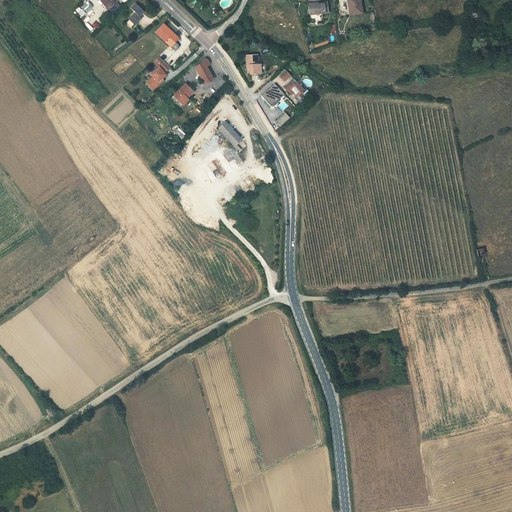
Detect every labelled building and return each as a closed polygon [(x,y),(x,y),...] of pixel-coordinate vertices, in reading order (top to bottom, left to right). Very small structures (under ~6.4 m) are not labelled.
[(135,22),(142,15),(140,12),(145,7),(137,0),(135,0),(131,3),(136,8),(129,15),(135,22)] [(344,0),(348,14),(360,12),(357,0),(344,0)] [(88,1),(76,10),(81,17),(93,8),(88,1)] [(304,1),(304,13),(323,14),(323,1),(304,1)] [(96,30),(100,26),(95,21),(91,25),(96,30)] [(178,39),(180,37),(164,21),(155,28),(169,43),(174,39),(176,37),(178,39)] [(174,47),(179,43),(174,39),(169,43),(174,47)] [(248,70),(249,72),(261,72),(261,62),(257,63),(257,52),(243,53),(244,65),(248,65),(248,70)] [(162,58),(158,54),(153,58),(158,63),(162,58)] [(202,60),(200,60),(191,70),(202,85),(210,80),(202,68),(205,66),(205,63),(202,60)] [(165,70),(158,63),(149,71),(152,75),(146,80),(153,88),(162,79),(161,77),(156,82),(154,80),(165,70)] [(286,68),(280,73),(284,78),(290,72),(286,68)] [(189,86),(181,77),(167,91),(173,98),(181,90),(183,92),(189,86)] [(301,90),(303,87),(296,78),(293,80),(291,77),(284,83),(290,90),(293,88),(297,92),(296,94),(299,98),(304,93),(301,90)] [(274,82),(261,94),(270,103),(283,91),(274,82)] [(280,126),(290,118),(285,113),(276,120),(280,126)] [(225,118),(217,126),(235,145),(243,137),(225,118)] [(484,255),(483,247),(476,249),(477,256),(484,255)]
